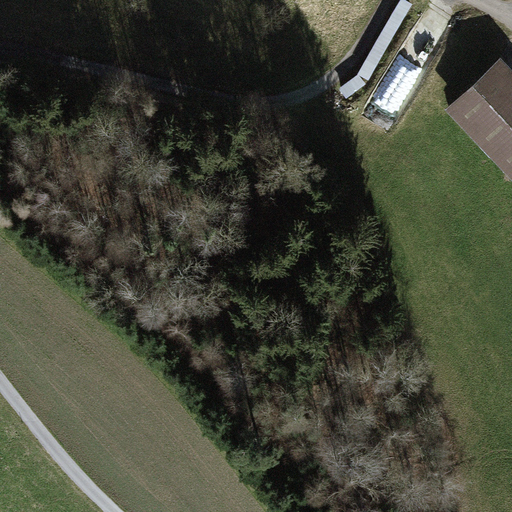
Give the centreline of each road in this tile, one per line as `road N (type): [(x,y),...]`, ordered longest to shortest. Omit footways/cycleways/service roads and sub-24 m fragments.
road 1 (track): [(384,0),(340,75),(298,99),(239,102),(0,42)]
road 2 (track): [(116,511),(72,472),(0,379)]
